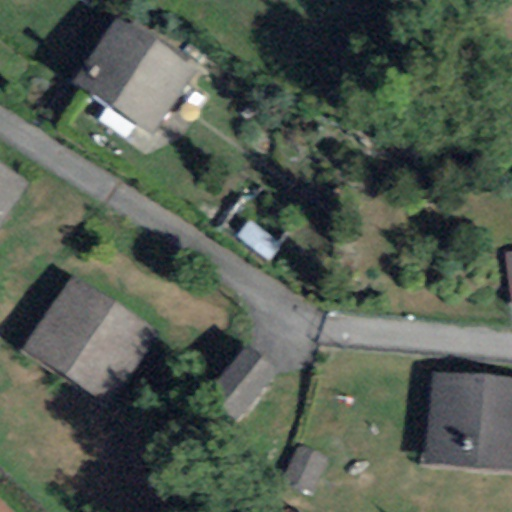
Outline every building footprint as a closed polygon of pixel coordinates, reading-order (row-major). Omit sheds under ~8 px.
[(202,83),(128,33),(90,89),(164,139),(202,83)] [(0,234),(28,192),(0,173),(0,234)] [(154,341),(83,294),(39,359),(110,406),(154,341)] [(268,346),(229,361),(242,395),(280,381),(268,346)] [(511,391),(448,387),(441,467),(511,473),(511,391)] [(0,511),(25,511),(0,489),(0,511)]
